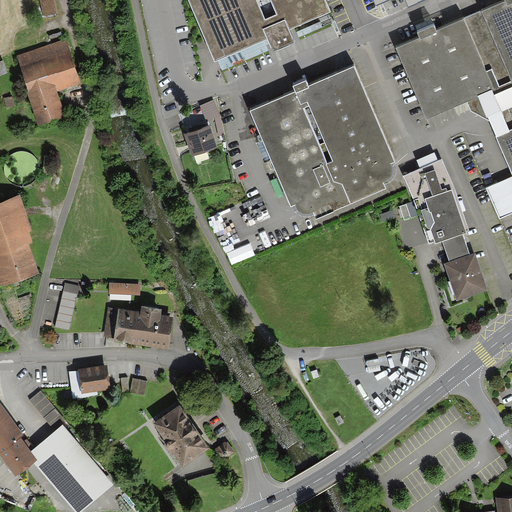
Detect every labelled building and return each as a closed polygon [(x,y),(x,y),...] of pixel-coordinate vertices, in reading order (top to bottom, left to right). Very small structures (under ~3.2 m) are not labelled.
[(53,0),(36,0),(41,16),(57,12),(53,0)] [(333,15),(326,0),(188,0),(215,64),(333,15)] [(511,0),(500,0),(397,45),(428,114),(480,92),(511,166),(511,173),(488,184),(500,213),(511,207),(511,0)] [(65,42),(17,57),(39,127),(65,119),(56,89),(78,82),(65,42)] [(353,63),(252,106),(291,199),(317,211),(384,183),(392,156),(353,63)] [(209,123),(186,131),(193,151),(216,143),(209,123)] [(441,158),(405,173),(416,195),(431,239),(443,234),(451,258),(446,260),(458,296),(486,286),(474,251),(469,253),(461,228),(465,227),(441,158)] [(0,285),(0,286),(37,274),(27,242),(35,240),(21,196),(0,203),(0,285)] [(139,285),(110,284),(110,294),(139,294),(139,285)] [(143,317),(111,312),(107,337),(168,347),(172,320),(162,319),(163,310),(144,307),(143,317)] [(106,363),(79,368),(82,389),(110,385),(106,363)] [(21,431),(0,402),(0,449),(16,471),(36,456),(19,433),(21,431)] [(207,443),(180,403),(156,419),(183,460),(207,443)] [(62,424),(32,449),(39,457),(35,460),(77,509),(110,481),(62,424)] [(227,441),(216,449),(223,458),(234,450),(227,441)] [(482,511),(482,510),(468,511),(511,511),(511,493),(496,496),(498,511),(495,511),(491,511),(489,511),(482,511)]
